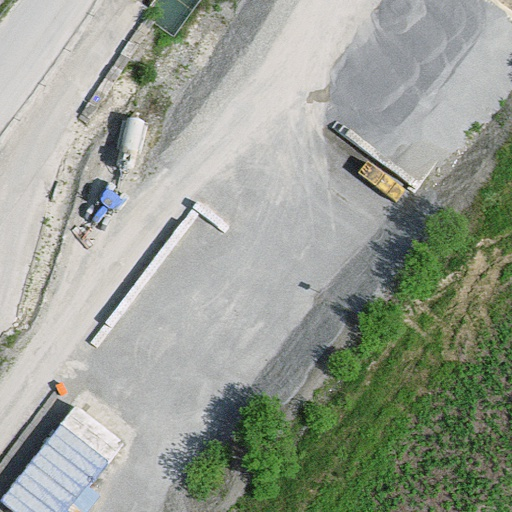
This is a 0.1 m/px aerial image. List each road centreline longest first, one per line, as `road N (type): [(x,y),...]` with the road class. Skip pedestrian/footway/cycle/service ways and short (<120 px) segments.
road 1 (track): [(398,0),(336,101),(104,394)]
road 2 (track): [(0,429),(47,362),(155,429),(99,511)]
road 3 (track): [(136,0),(40,151),(14,208),(0,269)]
